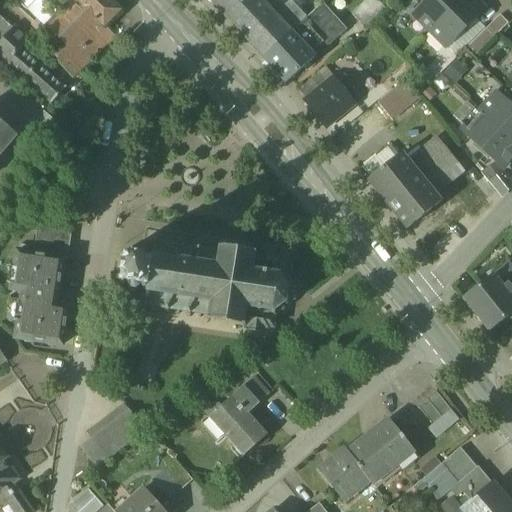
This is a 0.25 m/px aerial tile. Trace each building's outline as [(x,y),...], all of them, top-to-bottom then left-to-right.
[(18,0),(44,25),(68,0),(18,0)] [(121,11),(109,0),(68,0),(44,25),(56,38),(75,57),(105,27),(121,11)] [(215,0),(211,4),(263,59),(291,32),(277,17),(261,0),(215,0)] [(316,8),(309,0),(294,0),(307,15),(316,8)] [(376,0),(367,0),(352,14),(367,31),(388,13),(376,0)] [(411,0),(402,0),(399,4),(407,13),(416,5),(411,0)] [(428,0),(413,15),(429,31),(460,0),(428,0)] [(473,0),(460,0),(429,31),(445,48),(484,10),(473,0)] [(291,3),(277,17),(291,32),(306,19),(291,3)] [(322,4),(306,19),(309,23),(319,33),(335,18),(322,4)] [(0,16),(0,43),(13,29),(0,16)] [(306,19),(291,32),(299,41),(311,30),(307,25),(309,23),(306,19)] [(105,27),(75,57),(56,38),(52,42),(57,47),(50,54),(74,78),(77,76),(115,37),(105,27)] [(0,43),(0,59),(6,65),(21,48),(22,49),(29,41),(14,28),(13,29),(0,43)] [(485,30),(468,47),(477,55),(494,38),(485,30)] [(291,32),(263,59),(285,83),(286,83),(292,89),(303,79),(297,73),(314,57),(299,41),(291,32)] [(22,49),(21,48),(6,65),(50,105),(65,88),(22,49)] [(444,72),(455,80),(463,71),(452,62),(444,72)] [(318,75),(300,89),(308,99),(326,84),(318,75)] [(308,99),(305,102),(307,104),(305,106),(312,115),(314,115),(326,129),(355,104),(333,78),(326,84),(308,99)] [(405,82),(378,104),(392,122),(419,100),(405,82)] [(511,109),(496,95),(481,111),(511,139),(511,109)] [(511,159),(511,139),(481,111),(462,131),(503,169),(511,159)] [(0,156),(17,138),(0,122),(0,156)] [(465,173),(437,138),(408,162),(402,154),(367,182),(407,231),(442,203),(436,196),(465,173)] [(488,167),(481,173),(488,183),(496,176),(488,167)] [(509,192),(496,176),(488,183),(502,199),(509,192)] [(72,227),(37,231),(35,244),(70,246),(72,227)] [(208,250),(201,249),(201,245),(197,244),(197,249),(189,248),(190,245),(187,245),(187,247),(179,246),(180,242),(177,242),(176,245),(168,244),(169,242),(166,241),(165,244),(158,243),(158,238),(155,238),(155,242),(150,241),(149,245),(152,246),(151,255),(148,255),(148,259),(144,259),(144,257),(141,254),(137,253),(133,255),(133,257),(129,257),(130,252),(126,251),(125,256),(124,255),(124,257),(119,256),(118,261),(121,261),(119,278),(115,278),(115,283),(120,283),(119,285),(121,285),(120,289),(124,290),(125,286),(128,286),(127,290),(138,292),(139,288),(143,288),(142,291),(138,294),(137,301),(140,304),(139,307),(143,307),(143,311),(146,312),(147,308),(155,309),(155,312),(157,312),(158,309),(165,310),(165,314),(169,315),(169,311),(176,312),(176,315),(179,316),(179,312),(187,314),(187,318),(191,319),(191,314),(199,315),(198,319),(201,319),(201,316),(209,317),(208,319),(204,322),(206,325),(210,322),(241,327),(244,331),(248,328),(247,333),(263,336),(264,331),(269,332),(270,329),(274,330),(275,318),(273,318),(273,317),(276,316),(274,312),(283,305),(287,307),(289,304),(285,301),(287,290),(292,289),(291,285),(286,286),(279,277),(282,273),(279,271),(282,271),(284,259),(280,259),(280,256),(275,256),(276,249),(268,248),(267,254),(259,253),(256,250),(253,252),(222,248),(219,244),(216,246),(219,249),(219,252),(211,251),(212,248),(209,247),(208,250)] [(70,246),(35,244),(33,253),(45,255),(45,257),(63,260),(67,261),(70,246)] [(45,257),(17,252),(14,269),(21,270),(18,286),(12,285),(11,291),(26,293),(24,302),(22,301),(21,306),(27,307),(25,323),(18,322),(16,339),(62,346),(68,308),(52,306),(53,297),(57,298),(63,260),(45,257)] [(511,266),(509,263),(463,299),(489,332),(511,313),(511,289),(508,285),(511,282),(511,266)] [(269,395),(254,378),(243,388),(258,405),(269,395)] [(243,388),(208,418),(244,458),(268,437),(248,414),(258,405),(243,388)] [(451,411),(436,392),(417,407),(432,426),(451,411)] [(124,406),(88,434),(91,439),(107,460),(146,430),(124,406)] [(388,421),(347,453),(369,481),(372,485),(413,453),(403,440),(403,439),(401,436),(400,437),(388,421)] [(91,439),(79,448),(95,469),(107,460),(91,439)] [(460,449),(442,464),(450,474),(468,459),(460,449)] [(0,492),(13,483),(18,480),(4,461),(8,459),(2,450),(0,450),(0,492)] [(347,453),(344,450),(319,471),(344,502),(369,481),(347,453)] [(468,459),(450,474),(442,464),(425,479),(424,480),(424,481),(425,480),(440,498),(449,489),(457,498),(463,492),(470,502),(490,485),(491,486),(492,485),(477,468),(476,469),(468,459)] [(192,482),(175,463),(163,474),(180,493),(192,482)] [(32,511),(13,483),(0,492),(13,511),(32,511)] [(470,502),(458,511),(511,511),(491,486),(490,485),(470,502)] [(79,511),(95,511),(103,505),(87,487),(70,502),(79,511)] [(160,511),(142,491),(117,511),(160,511)]
